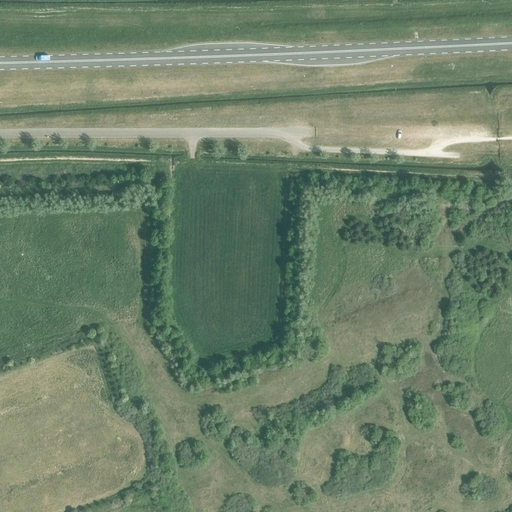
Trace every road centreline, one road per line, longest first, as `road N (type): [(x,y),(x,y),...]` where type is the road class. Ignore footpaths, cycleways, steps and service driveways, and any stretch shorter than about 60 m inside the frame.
road 1 (primary): [(0,63),(511,43)]
road 2 (unclassified): [(0,134),(282,132),(305,149),(434,154)]
